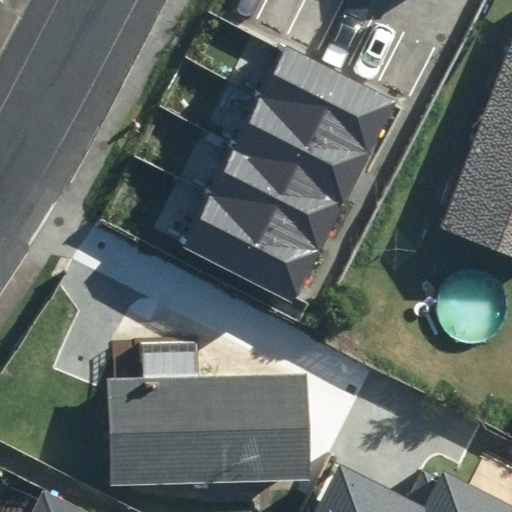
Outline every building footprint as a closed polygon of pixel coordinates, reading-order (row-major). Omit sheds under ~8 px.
[(287,28),(262,74),(369,132),(394,85),(287,28)] [(511,29),(429,220),(511,256),(511,29)] [(262,74),(234,127),(341,185),(369,132),(262,74)] [(234,127),(206,178),(314,236),(341,185),(234,127)] [(206,178),(178,230),(285,289),(314,236),(206,178)] [(102,373),(101,477),(306,480),(308,371),(197,369),(198,336),(112,335),(112,373),(102,373)] [(358,511),(471,511),(430,458),(358,511)] [(80,511),(41,491),(29,511),(80,511)]
